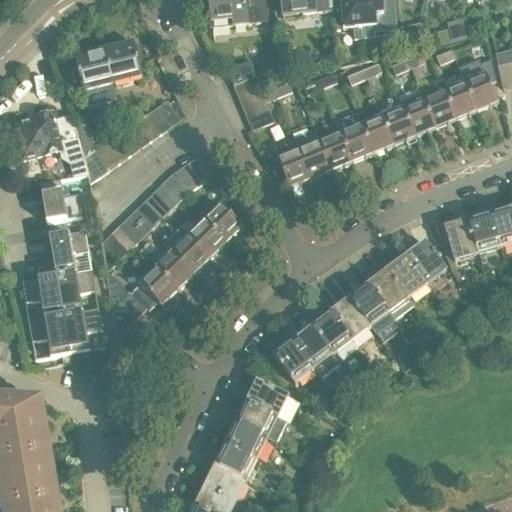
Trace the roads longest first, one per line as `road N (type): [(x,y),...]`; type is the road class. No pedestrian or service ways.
road 1 (residential): [(310,270),(216,123),(168,0)]
road 2 (residential): [(153,511),(202,391),(310,270)]
road 3 (residential): [(310,270),(420,204),(511,170)]
